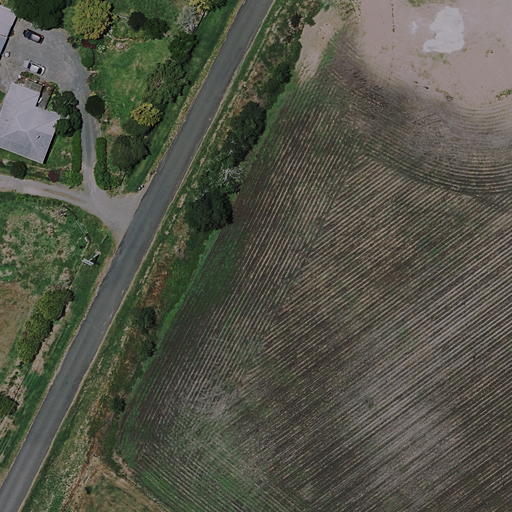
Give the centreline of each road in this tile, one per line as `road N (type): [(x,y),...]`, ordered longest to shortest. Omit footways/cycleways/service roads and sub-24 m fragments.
road 1 (residential): [(259,0),(8,511)]
road 2 (unknown): [(143,238),(0,208)]
